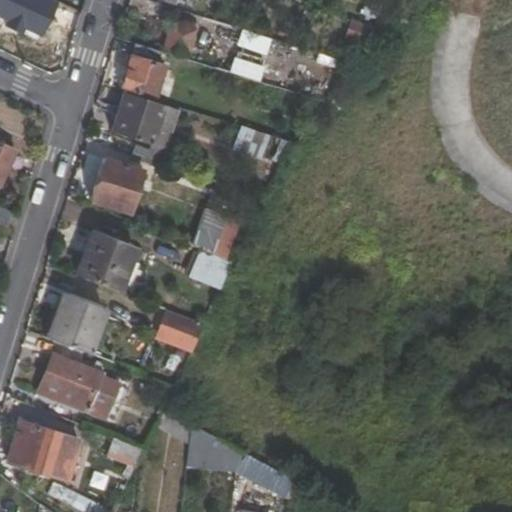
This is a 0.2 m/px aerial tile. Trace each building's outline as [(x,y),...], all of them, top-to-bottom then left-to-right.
[(349,20),(344,41),(367,47),(373,26),(349,20)] [(264,52),(268,39),(218,22),(214,36),(264,52)] [(163,49),(256,79),(262,58),(169,28),(163,49)] [(160,52),(134,43),(120,89),(155,100),(165,65),(157,62),(160,52)] [(149,150),(159,154),(161,154),(177,111),(123,94),(112,129),(151,142),(149,150)] [(232,148),(258,158),(267,135),(240,126),(232,148)] [(296,144),(280,139),(276,151),(288,155),(296,144)] [(130,157),(154,167),(159,154),(149,150),(135,144),(130,157)] [(0,146),(0,178),(12,152),(0,146)] [(276,151),(272,160),(283,164),(288,155),(276,151)] [(90,201),(128,213),(141,170),(103,159),(90,201)] [(0,207),(0,223),(5,226),(11,213),(0,207)] [(133,249),(90,233),(75,275),(118,291),(133,249)] [(193,248),(183,274),(219,290),(230,263),(193,248)] [(102,312),(60,297),(45,337),(86,353),(102,312)] [(165,309),(154,338),(190,352),(202,323),(165,309)] [(41,393),(105,419),(118,383),(55,357),(41,393)] [(154,426),(186,444),(189,423),(163,410),(154,426)] [(6,460),(45,472),(57,434),(18,422),(6,460)] [(184,465),(196,466),(200,429),(189,423),(186,444),(184,465)] [(223,441),(222,468),(233,470),(235,447),(223,441)] [(233,470),(286,499),(288,474),(235,447),(233,470)] [(36,511),(37,504),(22,492),(20,511),(36,511)]
